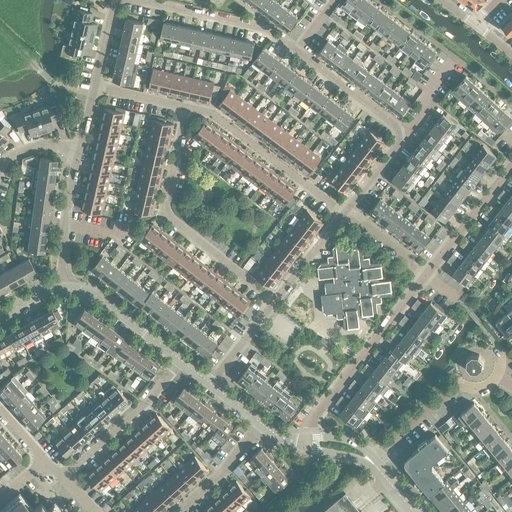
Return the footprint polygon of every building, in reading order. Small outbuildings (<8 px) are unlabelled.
[(258,0),(254,6),(263,12),(271,0),(258,0)] [(271,0),(263,12),(271,18),(281,5),(274,0),(271,0)] [(359,0),(341,0),(341,1),(344,3),(340,7),(349,13),(359,0)] [(359,0),(349,13),(357,19),(370,2),(367,0),(359,0)] [(467,0),(465,3),(474,10),(477,10),(486,0),(467,0)] [(368,22),(379,8),(370,2),(357,19),(365,26),(368,22)] [(271,18),(279,25),(289,11),(281,5),(271,18)] [(368,22),(376,28),(387,14),(379,8),(368,22)] [(75,19),(73,31),(94,36),(95,33),(96,33),(97,29),(96,29),(97,24),(90,22),(92,13),(87,12),(80,10),(78,10),(76,19),(75,19)] [(289,11),(279,25),(287,31),(298,17),(289,11)] [(376,28),(385,34),(395,20),(387,14),(376,28)] [(511,19),(503,27),(511,34),(511,33),(511,32),(511,16),(510,18),(511,19)] [(127,19),(124,29),(141,33),(143,23),(127,19)] [(385,34),(393,40),(403,26),(395,20),(385,34)] [(160,39),(171,41),(175,24),(164,22),(160,39)] [(171,41),(181,43),(185,27),(175,24),(171,41)] [(393,40),(401,46),(411,33),(403,26),(393,40)] [(181,43),(191,46),(195,29),(185,27),(181,43)] [(124,29),(122,39),(139,43),(141,33),(124,29)] [(191,46),(201,48),(205,31),(195,29),(191,46)] [(94,36),(73,31),(70,43),(71,43),(69,52),(82,56),(84,46),(91,48),(92,43),(94,43),(95,39),(94,39),(94,36)] [(201,48),(211,50),(215,34),(205,31),(201,48)] [(401,46),(409,52),(419,39),(411,33),(401,46)] [(211,50),(221,53),(224,36),(215,34),(211,50)] [(221,53),(230,55),(234,38),(224,36),(221,53)] [(230,55),(240,57),(244,40),(234,38),(230,55)] [(122,39),(120,49),(136,53),(139,43),(122,39)] [(409,52),(417,59),(427,45),(419,39),(409,52)] [(244,40),(240,57),(251,60),(255,43),(244,40)] [(318,54),(326,60),(337,47),(336,47),(328,40),(318,54)] [(326,60),(335,67),(345,53),(347,49),(339,43),(336,47),(337,47),(326,60)] [(427,45),(417,59),(414,63),(423,69),(436,51),(427,45)] [(253,62),(262,68),(272,54),(263,48),(253,62)] [(120,49),(117,59),(134,63),(136,53),(120,49)] [(335,67),(343,73),(353,59),(345,53),(335,67)] [(262,68),(270,74),(280,61),(272,54),(262,68)] [(343,73),(351,79),(361,65),(363,62),(355,56),(353,59),(343,73)] [(117,59),(115,69),(137,74),(139,64),(134,63),(117,59)] [(270,74),(278,80),(288,67),(280,61),(270,74)] [(351,79),(359,85),(369,71),(361,65),(351,79)] [(278,80),(286,87),(296,73),(288,67),(278,80)] [(137,74),(115,69),(113,80),(128,83),(127,85),(134,86),(137,74)] [(149,90),(159,92),(164,71),(153,69),(149,90)] [(159,92),(169,95),(174,74),(164,71),(159,92)] [(359,85),(367,91),(377,77),(369,71),(359,85)] [(286,87),(294,93),(304,79),(296,73),(286,87)] [(169,95),(179,97),(184,76),(174,74),(169,95)] [(179,97),(189,99),(194,78),(184,76),(179,97)] [(451,92),(459,99),(474,83),(466,76),(451,92)] [(367,91),(375,97),(386,84),(377,77),(367,91)] [(189,99),(199,101),(204,81),(194,78),(189,99)] [(294,93),(302,99),(313,85),(304,79),(294,93)] [(204,81),(199,101),(209,104),(214,83),(204,81)] [(218,107),(226,113),(239,96),(238,96),(247,84),(246,83),(237,95),(230,90),(218,107)] [(459,99),(467,106),(481,90),(474,83),(459,99)] [(375,97),(383,103),(394,90),(386,84),(375,97)] [(302,99),(311,105),(321,91),(313,85),(302,99)] [(383,103),(392,109),(402,96),(394,90),(383,103)] [(467,106),(475,113),(489,97),(481,90),(467,106)] [(311,105),(319,111),(329,97),(321,91),(311,105)] [(226,113),(234,120),(247,102),(239,96),(226,113)] [(402,96),(392,109),(400,116),(410,102),(402,96)] [(319,111),(327,117),(337,104),(329,97),(319,111)] [(475,113),(482,120),(497,104),(489,97),(475,113)] [(234,120),(242,126),(255,109),(247,102),(234,120)] [(327,117),(335,123),(345,110),(337,104),(327,117)] [(482,120),(490,127),(504,110),(497,104),(482,120)] [(47,107),(35,111),(42,132),(45,131),(45,132),(50,130),(49,129),(54,128),(51,121),(61,118),(56,105),(47,108),(47,107)] [(104,108),(102,119),(123,124),(125,113),(104,108)] [(242,126),(251,132),(263,115),(263,114),(267,110),(265,109),(261,113),(255,109),(242,126)] [(345,110),(335,123),(344,130),(354,116),(345,110)] [(511,117),(504,110),(490,127),(498,134),(511,117)] [(42,132),(35,111),(24,115),(15,119),(19,132),(29,129),(31,135),(35,134),(36,135),(40,134),(40,132),(42,132)] [(443,114),(437,123),(450,133),(457,125),(443,114)] [(251,132),(259,138),(272,121),(263,115),(251,132)] [(0,148),(0,149),(2,147),(3,148),(6,145),(5,144),(8,140),(3,135),(9,128),(0,119),(0,148)] [(102,119),(99,129),(120,134),(123,124),(102,119)] [(153,120),(151,130),(172,135),(174,124),(153,120)] [(193,138),(202,144),(215,127),(206,121),(193,138)] [(259,138),(267,144),(280,127),(272,121),(259,138)] [(437,123),(430,131),(444,141),(450,133),(437,123)] [(202,144),(210,151),(223,133),(215,127),(202,144)] [(267,144),(275,150),(288,133),(280,127),(267,144)] [(99,129),(97,139),(118,144),(120,134),(99,129)] [(151,130),(148,140),(169,145),(172,135),(151,130)] [(369,131),(362,139),(379,152),(386,144),(369,131)] [(430,131),(424,139),(437,149),(444,141),(430,131)] [(210,151),(218,157),(231,139),(223,133),(210,151)] [(275,150),(283,156),(296,139),(288,133),(275,150)] [(97,139),(95,149),(116,153),(118,144),(97,139)] [(218,157),(226,163),(239,146),(231,139),(218,157)] [(283,156),(291,162),(304,145),(296,139),(283,156)] [(362,139),(356,147),(373,160),(379,152),(362,139)] [(424,139),(418,147),(431,157),(437,149),(424,139)] [(148,140),(146,150),(167,155),(169,145),(148,140)] [(291,162),(299,168),(312,151),(304,145),(291,162)] [(226,163),(235,169),(247,152),(239,146),(226,163)] [(483,146),(476,154),(490,165),(496,156),(483,146)] [(356,147),(350,155),(367,168),(373,160),(356,147)] [(418,147),(411,155),(425,165),(431,157),(418,147)] [(95,149),(92,159),(113,163),(116,153),(95,149)] [(146,150),(144,160),(165,165),(167,155),(146,150)] [(312,151),(299,168),(308,175),(321,158),(312,151)] [(235,169),(243,175),(256,158),(247,152),(235,169)] [(22,158),(21,166),(26,166),(27,161),(35,158),(34,154),(22,158)] [(476,154),(470,162),(483,173),(490,165),(476,154)] [(350,155),(343,163),(360,176),(367,168),(350,155)] [(411,155),(405,163),(419,173),(425,165),(411,155)] [(40,157),(39,168),(56,170),(57,160),(40,157)] [(243,175),(251,181),(264,164),(256,158),(243,175)] [(92,159),(90,169),(111,173),(113,163),(92,159)] [(144,160),(141,170),(162,175),(165,165),(144,160)] [(470,162),(464,170),(477,181),(483,173),(470,162)] [(343,163),(337,171),(354,184),(360,176),(343,163)] [(405,163),(399,171),(412,181),(419,173),(405,163)] [(251,181),(259,187),(272,170),(264,164),(251,181)] [(39,168),(37,178),(54,180),(56,170),(39,168)] [(90,169),(88,178),(109,183),(111,173),(90,169)] [(141,170),(139,180),(160,185),(162,175),(141,170)] [(259,187),(267,193),(280,176),(272,170),(259,187)] [(464,170),(457,178),(471,189),(477,181),(464,170)] [(354,184),(337,171),(330,180),(347,193),(354,184)] [(412,181),(399,171),(392,179),(406,190),(412,181)] [(267,193),(275,200),(288,182),(280,176),(267,193)] [(37,178),(36,188),(53,190),(54,180),(37,178)] [(88,178),(86,188),(106,193),(109,183),(88,178)] [(457,178),(451,186),(465,197),(471,189),(457,178)] [(139,180),(137,190),(158,195),(160,185),(139,180)] [(288,182),(275,200),(284,206),(297,189),(288,182)] [(451,186),(445,194),(458,205),(465,197),(451,186)] [(36,188),(34,198),(51,201),(53,190),(36,188)] [(86,188),(83,198),(104,203),(106,193),(86,188)] [(137,190),(135,200),(155,205),(158,195),(137,190)] [(445,194),(439,202),(452,213),(458,205),(445,194)] [(34,198),(33,208),(50,211),(51,201),(34,198)] [(104,203),(83,198),(81,209),(102,214),(104,203)] [(370,212),(378,219),(389,206),(380,199),(370,212)] [(511,202),(508,199),(502,207),(511,215),(511,202)] [(155,205),(135,200),(132,210),(153,215),(155,205)] [(294,213),(300,206),(294,202),(289,209),(294,213)] [(452,213),(439,202),(432,211),(445,221),(452,213)] [(378,219),(386,225),(397,212),(389,206),(378,219)] [(511,215),(502,207),(496,215),(509,226),(511,222),(511,215)] [(33,208),(32,218),(49,221),(50,211),(33,208)] [(307,210),(300,218),(317,232),(323,223),(307,210)] [(386,225),(394,232),(405,218),(397,212),(386,225)] [(489,224),(491,225),(503,234),(509,226),(496,215),(489,224)] [(32,218),(30,229),(47,231),(49,221),(32,218)] [(300,218),(294,226),(310,240),(317,232),(300,218)] [(394,232),(402,238),(413,225),(405,218),(394,232)] [(140,241),(148,247),(162,231),(153,224),(140,241)] [(402,238),(410,244),(421,231),(413,225),(402,238)] [(491,225),(485,233),(498,244),(505,235),(503,234),(491,225)] [(294,226),(287,234),(304,248),(310,240),(294,226)] [(30,229),(29,239),(46,241),(47,231),(30,229)] [(148,247),(157,254),(170,237),(162,231),(148,247)] [(421,231),(410,244),(419,251),(429,237),(421,231)] [(485,233),(479,241),(492,252),(498,244),(485,233)] [(287,234),(281,242),(298,256),(304,248),(287,234)] [(157,254),(165,260),(178,243),(170,237),(157,254)] [(46,241),(29,239),(27,249),(44,252),(46,241)] [(479,241),(472,249),(486,260),(492,252),(479,241)] [(281,242),(275,250),(292,264),(298,256),(281,242)] [(165,260),(173,266),(186,249),(178,243),(165,260)] [(362,247),(347,249),(346,243),(336,245),(336,244),(335,244),(335,245),(332,246),(331,246),(332,247),(333,255),(327,256),(328,262),(321,263),(321,262),(321,263),(318,267),(317,267),(318,267),(319,277),(318,278),(334,276),(334,282),(325,283),(326,294),(321,295),(323,311),(327,314),(336,313),(337,319),(343,318),(344,329),(359,327),(358,313),(362,312),(362,316),(377,314),(376,303),(382,303),(381,297),(392,295),(390,280),(379,282),(379,277),(382,277),(381,262),(370,263),(369,257),(363,258),(362,247)] [(173,266),(181,273),(194,256),(186,249),(173,266)] [(472,249),(466,257),(479,268),(486,260),(472,249)] [(275,250),(268,258),(285,272),(292,264),(275,250)] [(92,269),(100,276),(111,262),(103,256),(92,269)] [(181,273),(189,279),(202,262),(194,256),(181,273)] [(466,257),(460,265),(473,276),(479,268),(466,257)] [(28,258),(19,264),(27,279),(37,273),(28,258)] [(268,258),(262,267),(279,280),(285,272),(268,258)] [(100,276),(108,282),(119,268),(111,262),(100,276)] [(189,279),(197,285),(210,268),(202,262),(189,279)] [(19,264),(10,269),(18,284),(27,279),(19,264)] [(455,275),(453,277),(465,286),(473,276),(460,265),(453,274),(455,275)] [(279,280),(262,267),(255,275),(272,288),(279,280)] [(108,282),(116,288),(127,275),(119,268),(108,282)] [(197,285),(205,291),(218,275),(210,268),(197,285)] [(10,269),(1,274),(10,289),(18,284),(10,269)] [(155,273),(152,276),(160,283),(163,279),(155,273)] [(1,274),(0,274),(0,292),(1,294),(10,289),(1,274)] [(116,288),(124,295),(135,281),(127,275),(116,288)] [(205,291),(213,298),(226,281),(218,275),(205,291)] [(124,295),(132,301),(143,287),(135,281),(124,295)] [(213,298),(221,304),(234,287),(226,281),(213,298)] [(132,301),(141,307),(153,292),(152,291),(151,293),(143,287),(132,301)] [(221,304),(229,310),(242,293),(234,287),(221,304)] [(143,306),(150,312),(161,298),(153,292),(141,307),(141,308),(143,306)] [(242,293),(229,310),(237,317),(250,300),(242,293)] [(150,312),(158,318),(169,304),(161,298),(150,312)] [(431,302),(424,311),(440,324),(447,315),(431,302)] [(158,318),(166,324),(177,311),(169,304),(158,318)] [(46,310),(41,313),(51,330),(60,325),(51,309),(47,312),(46,310)] [(73,323),(82,330),(94,313),(89,310),(88,312),(84,309),(73,323)] [(166,324),(174,330),(185,317),(177,311),(166,324)] [(424,311),(418,319),(431,329),(434,331),(440,324),(424,311)] [(511,317),(508,312),(495,322),(509,338),(511,335),(511,317)] [(38,317),(33,319),(42,335),(51,330),(41,313),(37,315),(38,317)] [(82,330),(90,335),(101,321),(97,318),(98,316),(94,313),(82,330)] [(174,330),(182,337),(193,323),(185,317),(174,330)] [(28,320),(23,323),(33,340),(42,335),(33,319),(29,322),(28,320)] [(418,319),(411,327),(425,337),(431,329),(418,319)] [(90,335),(99,341),(110,325),(106,322),(105,324),(101,321),(90,335)] [(20,327),(15,329),(24,345),(33,340),(23,323),(19,325),(20,327)] [(182,337),(190,343),(201,329),(193,323),(182,337)] [(104,349),(105,350),(117,333),(113,330),(114,328),(110,325),(99,341),(96,345),(104,350),(104,349)] [(411,327),(405,335),(418,345),(425,337),(411,327)] [(10,330),(5,333),(15,350),(24,345),(15,329),(11,332),(10,330)] [(190,343),(198,349),(209,336),(201,329),(190,343)] [(2,337),(0,337),(0,343),(6,355),(15,350),(5,333),(1,335),(2,337)] [(105,350),(113,355),(125,341),(127,337),(123,334),(121,336),(117,333),(105,350)] [(405,335),(399,343),(412,353),(418,345),(405,335)] [(209,336),(198,349),(207,356),(217,342),(209,336)] [(332,345),(327,341),(322,338),(320,341),(324,345),(330,349),(332,345)] [(113,355),(122,361),(134,345),(129,342),(128,343),(125,341),(113,355)] [(399,343),(393,350),(392,351),(404,360),(406,362),(412,353),(399,343)] [(122,361),(130,367),(141,352),(137,349),(138,348),(134,345),(122,361)] [(391,349),(384,357),(398,368),(404,360),(392,351),(393,350),(391,349)] [(130,367),(139,373),(150,357),(146,354),(145,355),(141,352),(130,367)] [(479,354),(478,354),(472,354),(466,359),(465,366),(470,372),(477,373),(483,368),(484,360),(479,354)] [(150,357),(139,373),(147,379),(158,365),(153,361),(155,360),(150,357)] [(384,357),(378,365),(391,376),(398,368),(384,357)] [(238,380),(246,387),(259,370),(251,364),(238,380)] [(378,365),(372,373),(385,384),(391,376),(378,365)] [(246,387),(254,393),(267,377),(259,370),(246,387)] [(372,373),(365,381),(379,392),(385,384),(372,373)] [(254,393),(262,400),(275,383),(267,377),(254,393)] [(0,387),(0,392),(4,398),(18,386),(11,378),(0,387)] [(131,385),(134,388),(139,380),(136,378),(131,385)] [(365,381),(359,390),(372,400),(379,392),(365,381)] [(262,400),(270,406),(283,389),(275,383),(262,400)] [(107,394),(119,407),(127,400),(113,385),(105,392),(107,394)] [(4,398),(11,405),(24,393),(18,386),(4,398)] [(173,402),(181,408),(194,393),(189,389),(188,391),(184,388),(173,402)] [(270,406),(278,412),(291,396),(283,389),(270,406)] [(359,390),(353,398),(369,411),(376,403),(372,400),(359,390)] [(11,405),(18,413),(31,401),(24,393),(11,405)] [(181,408),(189,415),(200,401),(196,397),(198,396),(194,393),(181,408)] [(107,394),(99,401),(111,414),(119,407),(107,394)] [(291,396),(278,412),(287,419),(300,402),(291,396)] [(353,398),(346,406),(363,419),(369,411),(353,398)] [(18,413),(25,421),(38,409),(31,401),(18,413)] [(99,401),(92,408),(104,421),(111,414),(99,401)] [(189,415),(197,421),(210,405),(206,402),(204,404),(200,401),(189,415)] [(377,402),(377,401),(376,402),(388,412),(390,410),(386,406),(383,406),(380,402),(377,402)] [(458,416),(465,424),(480,411),(474,403),(458,416)] [(197,421),(205,427),(216,413),(212,410),(214,408),(210,405),(197,421)] [(363,419),(346,406),(340,414),(356,427),(363,419)] [(92,408),(84,414),(96,428),(104,421),(92,408)] [(38,409),(25,421),(32,429),(45,417),(38,409)] [(465,424),(471,432),(487,419),(480,411),(465,424)] [(156,413),(148,420),(162,436),(170,429),(156,413)] [(205,427),(213,434),(226,418),(222,415),(220,416),(216,413),(205,427)] [(84,414),(76,421),(88,435),(96,428),(84,414)] [(52,417),(48,420),(51,424),(52,423),(55,427),(58,424),(52,417)] [(226,418),(213,434),(210,438),(219,444),(223,444),(232,433),(229,431),(233,426),(229,423),(230,421),(226,418)] [(471,432),(478,440),(493,427),(487,419),(471,432)] [(148,420),(140,427),(155,443),(162,436),(148,420)] [(76,421),(69,428),(81,441),(88,435),(76,421)] [(140,427),(133,434),(147,450),(155,443),(140,427)] [(478,440),(484,447),(500,435),(493,427),(478,440)] [(69,428),(61,435),(73,448),(81,441),(69,428)] [(133,434),(125,440),(139,456),(147,450),(133,434)] [(429,495),(430,495),(445,482),(432,467),(433,463),(448,450),(435,434),(412,453),(413,454),(407,458),(410,462),(410,464),(406,467),(411,472),(410,472),(429,495)] [(73,448),(61,435),(53,442),(65,455),(73,448)] [(484,447),(491,455),(506,443),(500,435),(484,447)] [(0,447),(0,458),(1,460),(14,448),(8,440),(0,447)] [(125,440),(117,447),(132,463),(139,456),(125,440)] [(491,455),(497,463),(511,451),(511,449),(506,443),(491,455)] [(117,447),(110,454),(124,470),(132,463),(117,447)] [(14,448),(1,460),(8,468),(22,456),(14,448)] [(248,460),(255,468),(270,455),(267,451),(265,452),(261,448),(248,460)] [(511,451),(497,463),(504,471),(511,464),(511,451)] [(158,462),(163,456),(160,453),(154,458),(158,462)] [(110,454),(102,461),(117,477),(124,470),(110,454)] [(255,468),(262,475),(275,464),(272,460),(274,458),(270,455),(255,468)] [(194,456),(186,463),(201,479),(209,472),(194,456)] [(102,461),(95,468),(109,484),(117,477),(102,461)] [(186,463),(179,470),(193,486),(201,479),(186,463)] [(262,475),(269,483),(284,470),(280,466),(279,467),(275,464),(262,475)] [(109,484),(95,468),(87,475),(101,491),(109,484)] [(179,470),(171,477),(186,493),(193,486),(179,470)] [(284,470),(269,483),(279,494),(283,490),(280,487),(289,479),(286,475),(287,474),(284,470)] [(171,477),(164,483),(178,499),(186,493),(171,477)] [(436,502),(453,488),(459,483),(457,480),(450,485),(446,481),(445,482),(430,495),(436,502)] [(236,481),(228,488),(242,504),(250,497),(236,481)] [(164,483),(156,490),(170,506),(178,499),(164,483)] [(228,488),(221,495),(235,511),(242,504),(228,488)] [(436,502),(442,510),(459,496),(453,488),(436,502)] [(156,490),(148,497),(161,511),(163,511),(170,506),(156,490)] [(485,493),(482,490),(478,492),(481,495),(478,498),(481,502),(490,495),(488,491),(485,493)] [(360,511),(345,493),(322,511),(360,511)] [(221,495),(213,502),(222,511),(233,511),(235,511),(221,495)] [(32,511),(33,511),(32,511),(60,511),(50,500),(44,500),(32,510),(19,496),(0,511),(32,511)] [(442,510),(443,511),(454,511),(465,503),(459,496),(442,510)] [(161,511),(148,497),(141,504),(148,511),(161,511)] [(222,511),(213,502),(205,508),(208,511),(222,511)] [(454,511),(469,511),(471,511),(465,503),(454,511)]
